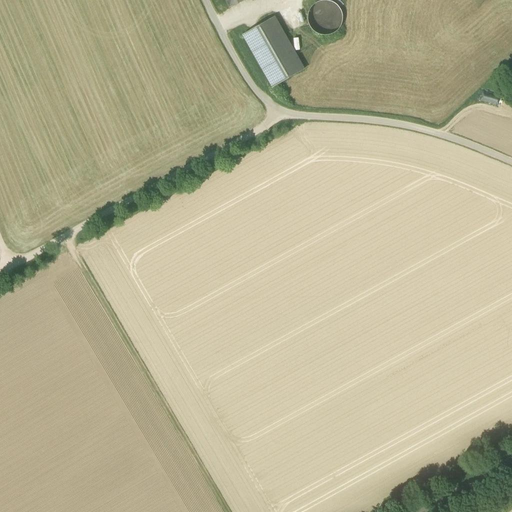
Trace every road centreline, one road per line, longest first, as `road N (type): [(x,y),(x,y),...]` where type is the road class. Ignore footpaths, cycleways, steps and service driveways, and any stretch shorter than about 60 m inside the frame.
road 1 (unclassified): [(209,0),(257,87),(279,108),(419,127),(511,161)]
road 2 (track): [(279,108),(267,124),(0,276)]
road 3 (track): [(65,237),(227,511)]
